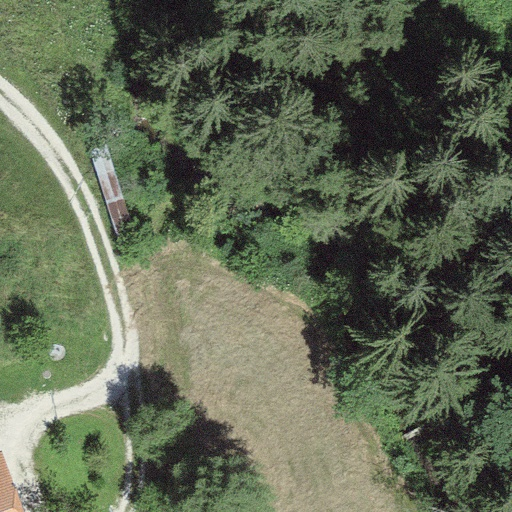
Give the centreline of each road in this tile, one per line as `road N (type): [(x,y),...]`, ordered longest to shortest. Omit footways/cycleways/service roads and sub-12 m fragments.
road 1 (track): [(0,91),(34,121),(83,201),(131,350),(144,433),(133,511)]
road 2 (track): [(32,511),(18,458),(26,428),(106,401),(131,350)]
